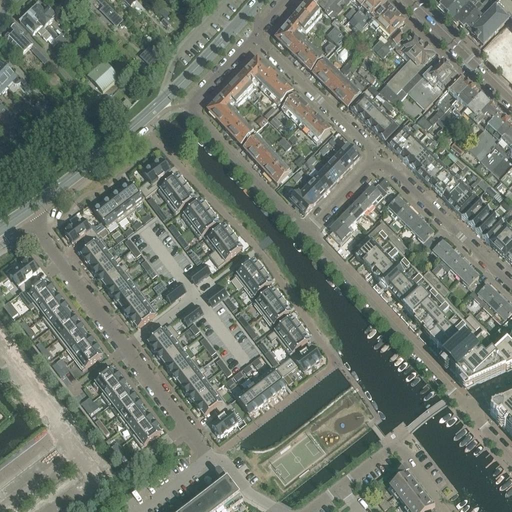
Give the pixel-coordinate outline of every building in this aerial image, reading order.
[(77,0),(81,3),(84,0),(86,3),(88,0),(94,0),(103,9),(100,12),(113,25),(120,18),(101,0),(77,0)] [(122,0),(126,3),(130,8),(136,3),(133,0),(122,0)] [(197,0),(195,2),(202,10),(204,8),(206,6),(200,0),(197,0)] [(319,0),(315,5),(317,5),(325,13),(337,0),(319,0)] [(353,1),(353,0),(337,0),(325,13),(324,14),(332,20),(335,20),(351,4),(354,1),(353,1)] [(360,12),(371,0),(353,0),(353,1),(354,1),(351,4),(360,12)] [(368,27),(371,24),(369,22),(384,7),(384,4),(379,0),(371,0),(360,12),(360,13),(358,15),(357,15),(353,19),(354,19),(359,25),(352,32),(356,35),(358,33),(360,36),(368,27)] [(447,0),(433,0),(432,1),(434,3),(433,4),(438,9),(447,0)] [(446,15),(460,0),(447,0),(438,9),(445,16),(446,15)] [(452,23),(469,6),(465,2),(467,0),(460,0),(446,15),(448,17),(447,18),(452,23)] [(511,21),(511,0),(503,0),(498,6),(498,5),(483,20),(469,34),(473,38),(479,44),(483,48),(510,20),(511,21)] [(474,1),(469,6),(452,23),(456,27),(458,27),(461,29),(482,7),(479,4),(477,5),(474,1)] [(483,20),(498,5),(493,1),(489,6),(486,3),(482,7),(461,29),(463,31),(462,32),(467,37),(469,34),(483,20)] [(322,17),(320,15),(307,4),(299,13),(314,26),(322,17)] [(47,9),(44,12),(38,7),(29,16),(43,31),(51,39),(65,53),(71,47),(61,36),(59,39),(47,27),(53,22),(52,21),(55,18),(47,9)] [(372,24),(368,27),(376,35),(377,34),(395,15),(388,8),(372,24)] [(352,10),(345,18),(350,22),(353,19),(357,15),(352,10)] [(308,33),(314,26),(299,13),(294,20),(308,33)] [(166,14),(163,18),(164,20),(169,25),(173,21),(166,14)] [(377,55),(390,41),(389,39),(404,24),(395,15),(377,34),(382,39),(379,42),(380,43),(373,51),(374,52),(372,53),(376,55),(376,54),(377,55)] [(51,39),(43,31),(29,16),(19,25),(33,39),(37,35),(46,44),(51,39)] [(338,31),(332,26),(325,19),(322,22),(326,26),(326,25),(333,31),(332,33),(334,35),(335,34),(338,31)] [(164,20),(161,23),(167,29),(170,26),(169,25),(164,20)] [(306,35),(308,33),(294,20),(286,28),(296,37),(299,34),(299,35),(302,32),(306,35)] [(332,26),(338,31),(339,33),(344,29),(335,22),(332,26)] [(286,49),(296,37),(286,28),(276,40),(286,49)] [(33,48),(15,29),(12,33),(11,35),(10,34),(4,40),(8,44),(5,47),(13,54),(16,52),(22,58),(33,48)] [(511,30),(489,54),(511,75),(511,30)] [(390,41),(377,55),(383,61),(394,49),(397,52),(396,53),(408,65),(426,46),(425,45),(424,47),(415,38),(404,48),(402,46),(400,44),(406,38),(399,32),(390,41)] [(294,57),(305,45),(296,37),(286,49),(294,57)] [(343,37),(338,42),(342,45),(347,41),(343,37)] [(302,65),(313,53),(305,45),(294,57),(302,65)] [(331,45),(325,50),(325,54),(328,57),(335,49),(331,45)] [(386,87),(378,95),(396,108),(406,97),(407,96),(430,73),(424,68),(432,61),(436,56),(432,51),(426,46),(408,65),(407,66),(406,67),(386,87)] [(149,50),(140,59),(152,70),(160,61),(155,55),(149,50)] [(45,67),(48,64),(36,51),(32,54),(45,67)] [(313,53),(302,65),(311,74),(322,62),(313,53)] [(353,58),(340,72),(346,78),(351,73),(348,71),(354,66),(357,62),(353,58)] [(364,60),(360,68),(366,71),(370,63),(364,60)] [(254,82),(266,70),(257,62),(245,74),(254,82)] [(430,73),(407,96),(424,113),(425,113),(457,79),(452,74),(452,73),(443,63),(435,71),(433,69),(432,71),(430,73)] [(104,64),(87,79),(103,95),(119,80),(104,64)] [(323,86),(334,74),(324,64),(313,76),(323,86)] [(403,64),(383,84),(386,87),(406,67),(403,64)] [(12,73),(10,75),(0,66),(0,83),(7,90),(12,84),(14,85),(15,86),(17,86),(18,86),(19,86),(20,85),(21,84),(12,73)] [(348,71),(351,73),(352,75),(358,69),(354,66),(348,71)] [(262,91),(274,78),(266,70),(254,82),(262,91)] [(252,84),(254,82),(245,74),(233,86),(244,98),(253,89),(248,85),(250,82),(252,84)] [(330,93),(342,81),(334,74),(323,86),(330,93)] [(271,99),(283,86),(274,78),(262,91),(271,99)] [(342,81),(330,93),(339,101),(350,89),(353,87),(348,83),(348,84),(344,79),(342,81)] [(448,94),(435,107),(440,112),(436,116),(440,121),(444,117),(449,112),(470,90),(461,80),(460,81),(448,94)] [(236,107),(244,98),(233,86),(220,100),(229,110),(232,108),(229,105),(231,102),(236,107)] [(283,86),(271,99),(275,103),(274,105),(278,109),(280,107),(292,95),(283,86)] [(350,89),(339,101),(348,110),(360,98),(350,89)] [(440,121),(436,125),(443,131),(440,134),(439,134),(436,137),(440,140),(446,146),(453,139),(447,134),(464,116),(463,116),(480,99),(470,90),(449,112),(444,117),(440,121)] [(88,106),(79,97),(70,105),(80,114),(88,106)] [(292,119),(304,107),(295,98),(283,110),(292,119)] [(364,98),(350,112),(354,116),(357,119),(371,105),(364,98)] [(111,126),(124,114),(111,99),(97,112),(111,126)] [(480,99),(463,116),(464,116),(473,126),(490,108),(480,99)] [(218,122),(229,110),(220,100),(208,112),(218,122)] [(127,111),(132,107),(126,101),(122,105),(127,111)] [(371,105),(357,119),(364,125),(378,111),(371,105)] [(27,131),(25,129),(1,106),(0,107),(0,120),(10,130),(13,127),(20,135),(22,133),(31,142),(35,138),(27,131)] [(301,128),(312,115),(304,107),(292,119),(301,128)] [(486,131),(499,118),(490,108),(473,126),(483,135),(486,131)] [(267,121),(276,112),(273,109),(264,118),(267,121)] [(224,130),(237,119),(229,110),(218,122),(224,130)] [(378,111),(364,125),(371,132),(385,118),(378,111)] [(309,136),(321,123),(312,115),(301,128),(309,136)] [(481,165),(511,132),(511,127),(511,126),(509,128),(504,122),(505,121),(501,117),(500,118),(499,118),(486,131),(483,135),(467,152),(481,165)] [(256,123),(260,129),(261,130),(267,124),(266,123),(262,118),(256,123)] [(385,118),(371,132),(378,139),(391,125),(385,118)] [(233,139),(245,128),(237,119),(224,130),(233,139)] [(282,126),(275,119),(270,123),(277,131),(282,126)] [(417,125),(428,133),(432,128),(423,119),(417,125)] [(321,123),(309,136),(319,145),(330,132),(321,123)] [(40,124),(37,128),(33,124),(27,131),(35,138),(35,139),(45,129),(40,124)] [(391,125),(378,139),(385,146),(399,132),(391,125)] [(35,139),(41,144),(42,145),(53,132),(47,127),(45,129),(35,139)] [(245,128),(233,139),(241,148),(253,136),(245,128)] [(401,133),(387,147),(395,155),(409,141),(411,138),(404,131),(403,131),(401,133)] [(490,174),(511,152),(511,132),(481,165),(490,174)] [(293,137),(289,142),(293,146),(298,142),(293,137)] [(409,141),(395,155),(402,162),(416,148),(419,145),(411,138),(409,141)] [(252,160),(265,149),(256,140),(244,151),(252,160)] [(283,149),(287,145),(283,140),(278,145),(283,149)] [(287,145),(283,149),(286,153),(291,149),(287,145)] [(416,148),(402,162),(409,169),(423,155),(425,152),(419,145),(416,148)] [(451,149),(461,157),(465,153),(455,145),(451,149)] [(346,146),(338,154),(353,168),(360,160),(346,146)] [(261,169),(273,158),(265,149),(252,160),(261,169)] [(423,155),(409,169),(416,175),(430,161),(432,159),(425,152),(423,155)] [(500,183),(511,171),(511,152),(490,174),(500,183)] [(338,154),(332,160),(346,175),(353,168),(338,154)] [(268,178),(281,166),(273,158),(261,169),(268,178)] [(295,164),(300,170),(307,163),(301,158),(295,164)] [(310,160),(307,163),(311,167),(314,164),(315,163),(311,159),(310,160)] [(430,161),(416,175),(423,183),(437,169),(440,166),(432,159),(430,161)] [(332,160),(325,167),(340,181),(346,175),(332,160)] [(149,184),(143,188),(150,198),(160,189),(158,185),(167,179),(168,177),(169,176),(170,176),(170,175),(167,172),(166,170),(167,168),(164,165),(162,165),(161,163),(159,165),(158,164),(157,164),(153,167),(153,168),(153,169),(150,171),(148,171),(145,173),(145,175),(143,176),(149,184)] [(281,166),(268,178),(277,187),(289,176),(281,166)] [(437,169),(423,183),(431,190),(444,176),(446,174),(447,173),(440,166),(437,169)] [(325,167),(319,174),(333,188),(340,181),(325,167)] [(509,193),(511,190),(511,171),(500,183),(500,184),(509,193)] [(319,174),(312,181),(313,183),(326,195),(333,188),(319,174)] [(430,190),(438,198),(452,183),(454,181),(446,174),(444,176),(431,190),(430,190)] [(452,183),(438,198),(445,205),(446,205),(460,191),(462,188),(464,186),(457,178),(454,181),(452,183)] [(176,180),(158,194),(167,205),(186,190),(186,189),(186,187),(184,184),(183,184),(181,184),(180,183),(180,182),(178,180),(178,179),(177,179),(176,180)] [(313,183),(307,190),(320,202),(326,195),(313,183)] [(292,189),(288,184),(283,188),(287,193),(292,189)] [(121,193),(134,211),(135,210),(144,203),(131,186),(127,189),(126,189),(125,189),(121,191),(121,193)] [(371,189),(363,198),(372,207),(374,209),(387,196),(378,187),(374,192),(371,189)] [(143,188),(138,192),(145,201),(150,198),(143,188)] [(460,191),(446,205),(453,212),(467,198),(470,195),(462,188),(460,191)] [(186,190),(167,205),(175,217),(193,203),(194,203),(195,202),(195,201),(192,198),(191,197),(192,197),(192,195),(189,191),(187,191),(186,190)] [(307,190),(300,197),(313,209),(320,202),(307,190)] [(112,200),(127,219),(136,212),(135,210),(134,211),(121,193),(117,196),(116,196),(116,195),(112,198),(112,200)] [(296,193),(289,201),(305,218),(308,215),(313,209),(300,197),(298,195),(296,193)] [(467,198),(453,212),(461,219),(474,205),(477,202),(470,195),(467,198)] [(364,215),(372,207),(363,198),(355,206),(364,215)] [(103,207),(116,224),(116,225),(117,227),(127,219),(112,200),(108,203),(107,203),(107,202),(103,205),(103,207)] [(152,200),(147,204),(155,214),(160,211),(152,200)] [(397,200),(388,210),(393,216),(391,218),(394,222),(397,219),(406,209),(397,200)] [(474,205),(461,219),(468,226),(482,212),(484,209),(477,202),(474,205)] [(199,205),(182,219),(190,230),(210,215),(209,214),(210,214),(210,212),(207,209),(205,208),(205,209),(204,207),(202,204),(201,204),(200,204),(199,205)] [(504,204),(500,208),(507,214),(511,210),(504,204)] [(356,224),(364,215),(355,206),(346,215),(356,224)] [(94,214),(93,214),(107,232),(116,225),(116,224),(103,207),(99,210),(98,209),(94,212),(94,213),(94,214)] [(406,228),(416,218),(406,209),(397,219),(406,228)] [(482,212),(468,226),(475,233),(489,219),(491,217),(492,216),(484,209),(482,212)] [(160,211),(155,214),(163,224),(168,221),(160,211)] [(210,215),(190,230),(199,242),(217,228),(218,227),(219,227),(218,226),(216,223),(215,222),(216,220),(213,216),(211,216),(210,215)] [(350,229),(356,224),(346,215),(338,223),(350,235),(353,232),(350,229)] [(148,217),(142,221),(146,225),(152,221),(148,217)] [(475,233),(475,234),(482,240),(482,241),(486,237),(498,224),(498,223),(491,217),(489,219),(475,233)] [(414,236),(424,226),(416,218),(406,228),(414,236)] [(66,235),(65,236),(66,237),(65,239),(68,243),(70,243),(71,244),(73,247),(74,247),(75,246),(83,240),(86,245),(97,237),(89,227),(87,229),(82,223),(72,231),(72,230),(70,230),(66,233),(67,233),(66,235)] [(332,234),(330,237),(341,248),(352,237),(350,235),(347,232),(338,223),(330,232),(332,234)] [(139,224),(133,228),(137,232),(142,228),(139,224)] [(486,237),(482,241),(489,248),(490,247),(493,244),(506,231),(498,224),(486,237)] [(382,225),(378,229),(381,233),(382,233),(383,234),(387,231),(382,225)] [(424,226),(414,236),(424,245),(422,247),(427,251),(435,243),(431,238),(434,236),(424,226)] [(173,227),(168,231),(176,241),(180,238),(173,227)] [(223,230),(205,243),(214,255),(234,240),(233,239),(233,237),(234,237),(231,233),(229,233),(228,232),(225,229),(224,229),(223,230)] [(378,229),(373,233),(377,237),(381,233),(378,229)] [(130,231),(124,235),(127,239),(133,235),(130,231)] [(387,231),(383,234),(387,239),(388,240),(392,236),(387,231)] [(490,247),(489,248),(497,255),(500,251),(508,243),(511,238),(511,237),(506,231),(493,244),(490,247)] [(373,233),(367,238),(371,242),(377,237),(373,233)] [(382,233),(379,236),(384,242),(387,239),(383,234),(382,233)] [(392,236),(388,240),(390,242),(393,245),(397,241),(392,236)] [(82,256),(81,257),(81,258),(83,260),(84,262),(84,264),(86,267),(87,267),(88,267),(89,267),(89,268),(109,253),(109,252),(97,237),(86,245),(90,250),(83,256),(82,256)] [(121,238),(115,242),(118,246),(124,242),(121,238)] [(180,238),(176,241),(184,251),(188,248),(180,238)] [(367,238),(362,244),(366,247),(371,242),(367,238)] [(500,251),(497,255),(504,262),(507,258),(511,253),(511,238),(508,243),(500,251)] [(214,255),(209,258),(218,270),(240,253),(242,252),(242,251),(240,248),(239,247),(239,245),(236,241),(234,241),(234,240),(214,255)] [(371,243),(355,258),(356,259),(360,264),(363,266),(363,267),(380,251),(380,252),(382,250),(373,241),(371,243)] [(397,241),(393,245),(398,250),(402,246),(397,241)] [(126,244),(125,245),(131,253),(135,250),(129,242),(126,244)] [(442,263),(451,253),(442,244),(440,247),(436,242),(435,243),(427,251),(431,256),(433,254),(442,263)] [(362,244),(357,249),(360,252),(366,247),(362,244)] [(402,246),(398,250),(403,256),(405,254),(407,252),(402,246)] [(353,248),(347,253),(351,258),(357,253),(353,248)] [(109,253),(89,268),(91,271),(92,272),(92,274),(94,278),(94,277),(96,278),(97,278),(117,263),(117,264),(120,262),(112,250),(109,252),(109,253)] [(135,250),(131,253),(136,260),(141,257),(135,250)] [(363,266),(363,267),(371,276),(372,276),(371,275),(388,260),(387,259),(380,252),(380,251),(363,267),(363,266)] [(442,263),(439,266),(448,274),(450,272),(460,262),(451,253),(442,263)] [(351,258),(347,254),(342,259),(346,263),(351,258)] [(193,255),(189,258),(197,268),(201,265),(193,255)] [(388,260),(371,275),(372,276),(374,278),(374,279),(379,284),(389,274),(396,268),(395,268),(388,260)] [(404,260),(401,263),(406,269),(409,266),(410,266),(404,260)] [(459,280),(469,270),(460,262),(450,272),(459,280)] [(22,268),(10,278),(22,294),(23,293),(33,286),(29,281),(36,276),(37,275),(38,274),(38,273),(36,271),(35,270),(35,268),(33,264),(31,264),(30,264),(30,263),(28,264),(26,264),(22,266),(23,266),(22,268)] [(146,263),(141,266),(147,274),(151,271),(146,263)] [(252,265),(234,278),(243,290),(263,275),(262,274),(263,274),(263,272),(260,268),(258,268),(257,267),(255,264),(254,263),(253,264),(252,265)] [(115,265),(97,278),(98,279),(97,281),(100,285),(102,285),(103,286),(105,288),(105,289),(125,274),(128,272),(124,267),(121,269),(119,271),(115,265)] [(188,278),(188,279),(195,288),(206,280),(210,276),(211,275),(204,266),(199,270),(196,272),(188,278)] [(379,284),(378,284),(379,284),(387,293),(388,293),(387,292),(404,277),(396,268),(395,268),(396,268),(389,274),(379,284)] [(471,295),(480,286),(476,282),(478,279),(469,270),(459,280),(468,289),(467,290),(471,295)] [(151,271),(147,274),(152,281),(157,278),(151,271)] [(125,274),(105,289),(106,289),(107,292),(108,293),(108,295),(110,299),(111,298),(112,299),(113,299),(133,284),(125,274)] [(428,274),(424,277),(429,283),(433,279),(428,274)] [(263,275),(243,290),(252,301),(270,288),(271,287),(272,286),(271,286),(269,283),(268,282),(269,280),(266,276),(264,276),(263,275)] [(404,277),(387,292),(388,293),(395,301),(412,286),(404,277)] [(433,279),(429,283),(431,285),(434,288),(438,284),(433,279)] [(22,294),(19,297),(31,312),(34,310),(35,309),(54,295),(53,294),(54,292),(51,288),(51,289),(49,288),(49,289),(48,287),(46,285),(46,284),(45,285),(44,285),(36,291),(33,286),(23,293),(22,294)] [(133,284),(113,299),(114,300),(113,302),(116,306),(118,306),(119,307),(121,309),(121,310),(141,295),(133,284)] [(161,284),(157,287),(163,295),(167,292),(161,284)] [(412,286),(395,301),(403,310),(404,310),(421,294),(421,295),(422,293),(416,286),(413,284),(412,286)] [(438,284),(434,288),(439,293),(443,289),(438,284)] [(168,293),(163,297),(170,307),(175,303),(178,301),(186,294),(179,285),(171,291),(168,293)] [(471,295),(470,297),(483,310),(496,297),(496,296),(487,287),(484,290),(480,286),(471,295)] [(205,301),(212,310),(220,304),(223,302),(228,298),(221,289),(220,290),(216,293),(205,301)] [(443,289),(439,293),(440,294),(444,299),(448,295),(443,289)] [(432,291),(429,293),(435,299),(438,296),(432,290),(432,291)] [(271,293),(253,307),(262,318),(282,303),(281,303),(281,302),(282,301),(279,297),(277,297),(276,296),(274,293),(273,292),(272,293),(271,293)] [(403,310),(412,320),(413,321),(413,320),(429,304),(429,305),(430,304),(421,295),(421,294),(404,310),(403,310)] [(35,309),(34,310),(38,315),(40,313),(44,318),(44,319),(62,305),(61,305),(61,304),(62,303),(62,302),(59,299),(57,299),(56,298),(54,295),(35,309)] [(141,295),(121,310),(123,313),(124,314),(124,316),(126,320),(127,320),(128,320),(129,320),(149,305),(141,295)] [(496,297),(483,310),(492,319),(505,305),(496,297)] [(229,301),(224,304),(232,315),(237,311),(229,301)] [(282,303),(262,318),(271,330),(289,316),(290,316),(291,315),(290,314),(288,311),(287,310),(287,308),(288,308),(285,304),(284,304),(283,304),(282,304),(282,303)] [(9,304),(3,309),(12,320),(18,316),(9,304)] [(429,304),(413,320),(416,323),(414,324),(420,331),(422,330),(422,329),(438,314),(429,305),(429,304)] [(44,318),(42,320),(50,331),(68,317),(69,316),(70,316),(70,315),(68,313),(67,312),(67,310),(65,306),(63,306),(62,306),(62,305),(44,319),(44,318)] [(149,305),(129,320),(130,321),(129,323),(132,327),(134,327),(135,328),(138,331),(139,330),(157,316),(149,305)] [(511,312),(505,305),(492,319),(501,328),(511,316),(511,312)] [(186,316),(181,320),(188,329),(193,325),(195,323),(203,317),(196,308),(188,314),(186,316)] [(438,314),(422,329),(422,330),(424,332),(423,334),(429,340),(446,325),(447,324),(438,314)] [(68,317),(50,331),(58,341),(78,326),(77,326),(77,325),(78,324),(78,323),(75,320),(73,320),(72,319),(70,316),(69,316),(68,317)] [(241,318),(237,321),(245,331),(249,328),(241,318)] [(469,318),(465,322),(466,322),(470,327),(474,323),(469,318)] [(290,322),(267,339),(272,344),(276,341),(281,347),(301,332),(300,331),(301,329),(298,325),(296,325),(295,324),(293,321),(292,320),(291,321),(290,322)] [(474,342),(491,359),(505,374),(505,373),(511,369),(511,321),(491,341),(484,333),(474,342)] [(24,323),(20,327),(25,333),(29,330),(24,323)] [(474,323),(470,327),(473,330),(474,331),(475,332),(479,328),(474,323)] [(446,325),(429,340),(437,349),(454,334),(446,325)] [(78,326),(58,341),(66,352),(84,338),(85,337),(86,337),(86,336),(84,334),(78,326)] [(149,344),(148,345),(148,346),(150,348),(151,349),(151,351),(153,355),(155,355),(156,356),(176,341),(179,339),(171,327),(150,343),(149,344)] [(194,327),(190,330),(195,337),(200,334),(194,327)] [(249,328),(245,331),(253,342),(257,339),(249,328)] [(29,330),(25,333),(30,340),(35,337),(29,330)] [(301,332),(281,347),(290,358),(308,345),(309,344),(310,343),(309,343),(307,340),(306,339),(306,338),(306,337),(306,336),(303,333),(301,332),(301,333),(301,332)] [(454,334),(437,349),(445,358),(462,342),(454,334)] [(84,338),(66,352),(74,362),(94,347),(93,347),(93,346),(94,345),(94,344),(91,341),(89,341),(88,340),(86,337),(85,337),(84,338)] [(176,341),(156,356),(157,356),(156,357),(156,358),(156,359),(159,362),(161,362),(162,363),(164,362),(166,365),(184,351),(176,341)] [(204,341),(200,344),(206,351),(210,348),(204,341)] [(445,358),(441,361),(441,362),(449,370),(455,377),(460,383),(461,384),(467,390),(468,391),(472,389),(505,374),(491,359),(490,360),(488,361),(485,359),(483,357),(481,360),(464,341),(463,341),(462,342),(445,358)] [(40,344),(36,348),(41,354),(45,351),(40,344)] [(262,345),(258,348),(266,359),(270,355),(262,345)] [(94,347),(74,362),(83,373),(100,360),(101,359),(102,358),(102,357),(100,355),(99,354),(99,352),(97,348),(96,348),(95,348),(94,348),(94,347)] [(184,351),(166,365),(168,368),(166,369),(167,370),(167,372),(169,376),(171,376),(172,377),(192,362),(195,360),(187,348),(184,351)] [(210,348),(206,351),(211,358),(216,355),(210,348)] [(296,356),(281,368),(288,377),(298,369),(304,376),(306,375),(308,375),(311,373),(312,371),(311,371),(314,369),(316,369),(320,367),(320,366),(320,365),(320,364),(321,363),(320,361),(321,359),(318,356),(316,356),(315,354),(313,356),(310,352),(308,353),(305,350),(296,356)] [(45,351),(41,354),(46,361),(51,358),(45,351)] [(270,355),(266,359),(274,369),(278,366),(270,355)] [(258,360),(252,365),(255,369),(261,365),(258,360)] [(62,361),(56,365),(62,372),(67,368),(62,361)] [(220,361),(216,365),(222,372),(226,369),(220,361)] [(192,362),(172,377),(173,377),(173,378),(172,379),(172,380),(175,383),(177,383),(180,387),(200,372),(192,362)] [(56,365),(52,369),(57,375),(62,372),(56,365)] [(249,367),(243,372),(246,376),(252,372),(249,367)] [(281,368),(276,372),(283,381),(288,377),(281,368)] [(62,372),(57,375),(61,380),(69,373),(66,369),(62,372)] [(200,372),(180,387),(180,388),(183,391),(183,392),(183,393),(185,397),(187,397),(188,397),(188,398),(208,383),(204,377),(206,375),(203,369),(200,372)] [(226,369),(222,372),(228,380),(229,379),(232,377),(226,369)] [(271,371),(262,378),(277,397),(280,394),(280,395),(282,395),(285,392),(286,391),(285,391),(286,390),(271,371)] [(111,373),(93,387),(97,392),(99,390),(103,396),(121,383),(120,382),(121,380),(118,376),(116,376),(115,375),(113,373),(112,372),(111,373)] [(240,374),(234,379),(237,383),(243,379),(240,374)] [(262,378),(253,385),(268,404),(271,401),(271,402),(273,402),(276,399),(276,398),(276,397),(277,397),(262,378)] [(230,381),(224,386),(228,390),(234,386),(230,381)] [(103,396),(101,397),(109,408),(127,395),(128,394),(129,393),(128,393),(127,390),(126,389),(126,387),(124,383),(123,384),(122,383),(121,383),(103,396)] [(208,383),(188,398),(189,398),(189,399),(188,399),(188,401),(191,404),(193,404),(194,405),(196,408),(216,393),(216,394),(219,391),(215,386),(212,388),(208,383)] [(253,385),(244,392),(258,411),(262,409),(263,409),(267,406),(267,405),(267,404),(268,404),(253,385)] [(244,392),(234,399),(249,418),(253,415),(255,415),(255,416),(258,413),(258,411),(244,392)] [(127,395),(109,408),(117,419),(137,404),(136,403),(137,401),(134,397),(132,397),(131,396),(129,394),(129,393),(128,394),(127,395)] [(196,411),(199,414),(201,415),(202,416),(204,418),(204,419),(205,418),(206,418),(214,412),(217,417),(228,409),(216,394),(216,393),(196,408),(197,409),(196,409),(196,411)] [(89,400),(81,406),(84,411),(88,407),(93,404),(89,400)] [(511,401),(498,408),(498,409),(494,410),(491,412),(490,416),(492,419),(495,421),(496,422),(497,423),(501,420),(507,426),(503,430),(504,431),(505,430),(511,437),(511,401)] [(93,404),(88,407),(94,414),(98,411),(93,404)] [(137,404),(117,419),(125,429),(143,416),(144,415),(145,414),(144,414),(143,411),(142,410),(142,408),(140,404),(139,405),(138,404),(137,404)] [(213,428),(212,429),(212,430),(214,432),(215,433),(215,435),(217,439),(219,439),(220,439),(220,440),(222,439),(224,439),(224,440),(228,437),(227,437),(228,435),(237,428),(232,422),(239,417),(231,406),(228,409),(217,417),(221,422),(214,427),(213,428)] [(88,407),(84,411),(89,417),(94,414),(88,407)] [(143,416),(125,429),(133,440),(153,425),(152,424),(153,422),(150,418),(148,418),(147,417),(145,415),(145,414),(144,415),(143,416)] [(99,422),(95,425),(100,432),(104,428),(99,422)] [(153,425),(133,440),(141,451),(159,437),(160,436),(161,436),(161,435),(159,432),(158,431),(158,429),(156,425),(155,426),(154,425),(153,425)] [(104,428),(100,432),(105,438),(110,435),(104,428)] [(118,445),(111,450),(114,454),(121,449),(118,445)] [(121,449),(114,454),(118,458),(124,453),(121,449)] [(393,486),(389,490),(395,498),(413,484),(407,477),(410,475),(405,469),(397,476),(400,481),(393,486)] [(231,511),(243,503),(242,502),(241,500),(229,484),(225,478),(224,479),(220,474),(219,473),(218,472),(216,473),(215,474),(215,475),(215,477),(220,482),(181,511),(231,511)] [(395,476),(389,480),(393,486),(399,481),(395,476)] [(402,506),(420,493),(413,484),(395,498),(402,506)] [(406,511),(411,511),(426,501),(420,493),(402,506),(406,511)] [(381,509),(387,504),(384,501),(378,506),(381,509)] [(426,501),(411,511),(430,511),(433,510),(432,508),(426,501)]
